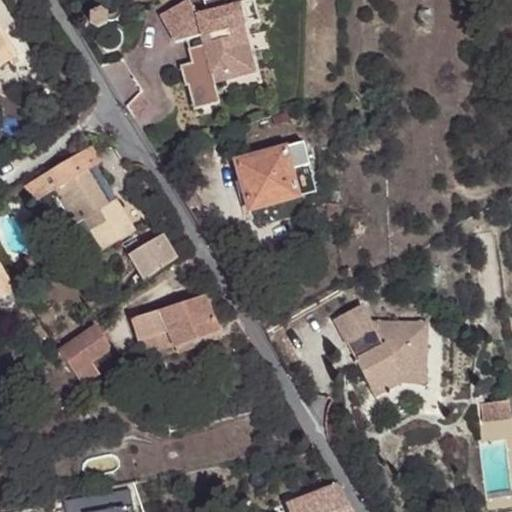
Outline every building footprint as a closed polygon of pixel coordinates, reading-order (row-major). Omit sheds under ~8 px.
[(236,0),(239,7),(244,27),(259,23),(252,0),(236,0)] [(187,3),(159,17),(173,45),(200,38),(203,47),(193,50),(197,63),(192,65),(180,68),(185,88),(188,88),(194,111),(208,108),(219,105),(214,85),(212,77),(222,74),(223,77),(229,75),(228,73),(240,70),(230,31),(243,28),(244,27),(239,7),(197,17),(187,3)] [(90,24),(100,31),(108,27),(108,15),(99,10),(92,14),(90,24)] [(222,74),(212,77),(214,85),(255,74),(243,28),(230,31),(240,70),(228,73),(229,75),(223,77),(222,74)] [(0,56),(10,50),(0,33),(0,56)] [(0,68),(15,59),(10,50),(0,56),(0,68)] [(193,50),(188,51),(192,65),(197,63),(193,50)] [(316,191),(302,144),(281,150),(296,197),(316,191)] [(248,210),(296,197),(281,150),(233,163),(248,210)] [(96,152),(28,193),(36,206),(58,193),(90,174),(104,165),(96,152)] [(90,174),(58,193),(80,232),(89,227),(94,235),(107,257),(138,239),(120,208),(112,212),(102,195),(90,174)] [(102,195),(112,212),(120,208),(110,190),(102,195)] [(335,224),(335,204),(310,202),(305,202),(304,223),(335,224)] [(351,230),(366,228),(362,208),(347,210),(351,230)] [(182,266),(167,242),(132,263),(148,290),(182,266)] [(0,301),(1,304),(21,292),(0,256),(0,301)] [(36,259),(17,270),(23,278),(41,268),(36,259)] [(220,333),(207,299),(163,314),(135,323),(149,358),(178,349),(220,333)] [(403,380),(429,382),(431,328),(373,326),(364,310),(333,327),(348,354),(354,349),(360,362),(356,364),(373,398),(403,380)] [(98,331),(64,354),(88,388),(104,377),(95,367),(114,354),(98,331)] [(220,333),(178,349),(180,356),(222,341),(220,333)] [(354,349),(348,354),(356,364),(360,362),(354,349)] [(429,391),(429,382),(403,380),(373,398),(376,405),(404,390),(429,391)] [(511,406),(484,411),(486,428),(511,424),(511,406)] [(66,503),(67,511),(137,511),(133,490),(66,503)] [(354,511),(342,491),(295,511),(354,511)]
